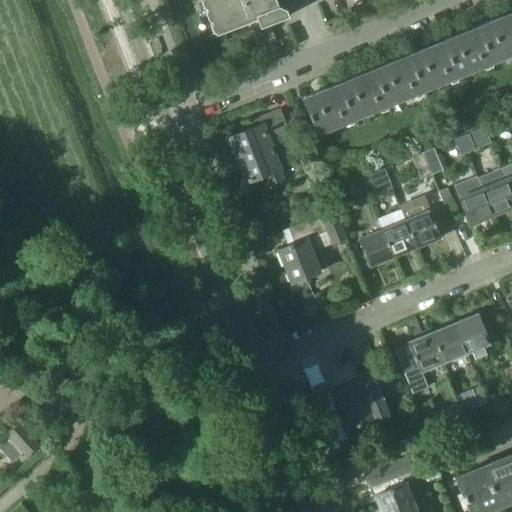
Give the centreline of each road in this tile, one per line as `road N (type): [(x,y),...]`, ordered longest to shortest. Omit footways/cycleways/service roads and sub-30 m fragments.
road 1 (residential): [(158,115),(449,0)]
road 2 (residential): [(511,256),(257,361)]
road 3 (tertiary): [(257,361),(158,115)]
road 4 (tertiary): [(312,511),(257,361)]
road 5 (tertiary): [(158,115),(114,0)]
